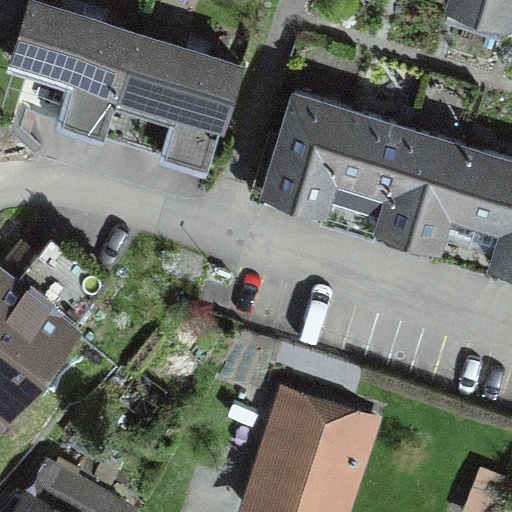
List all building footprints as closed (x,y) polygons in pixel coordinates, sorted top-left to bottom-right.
[(117,85),(135,28),(45,0),(29,0),(13,53),(76,72),(62,118),(103,131),(117,85)] [(456,0),(506,16),(511,0),(456,0)] [(135,28),(117,85),(179,105),(164,150),(207,164),(239,61),(135,28)] [(329,178),(352,106),(294,88),(275,149),(267,175),(325,193),(329,178)] [(387,196),(409,124),(352,106),(329,178),(387,196)] [(467,142),(409,124),(387,196),(379,218),(436,238),(447,203),(467,142)] [(511,156),(467,142),(447,203),(504,221),(494,256),(511,261),(511,156)] [(0,388),(11,398),(68,326),(0,271),(0,388)] [(247,506),(263,511),(340,511),(369,425),(284,396),(247,506)] [(54,465),(26,511),(115,511),(121,501),(54,465)] [(496,511),(509,480),(481,469),(464,511),(496,511)]
